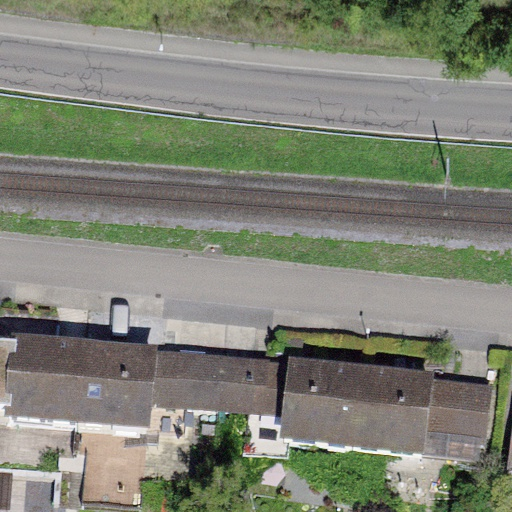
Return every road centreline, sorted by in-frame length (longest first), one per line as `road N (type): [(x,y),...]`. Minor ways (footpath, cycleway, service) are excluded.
road 1 (tertiary): [(0,60),(288,97),(511,112)]
road 2 (unclassified): [(0,258),(511,311)]
